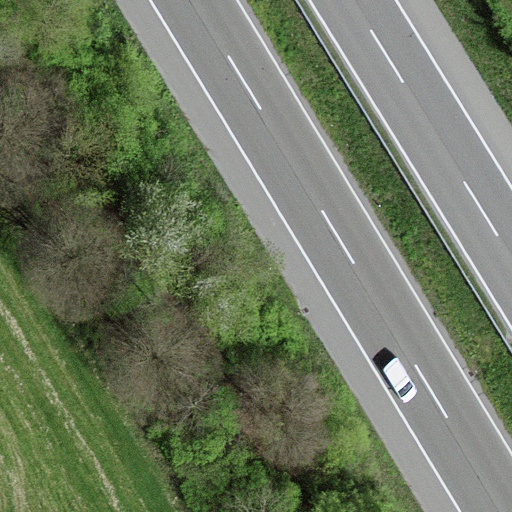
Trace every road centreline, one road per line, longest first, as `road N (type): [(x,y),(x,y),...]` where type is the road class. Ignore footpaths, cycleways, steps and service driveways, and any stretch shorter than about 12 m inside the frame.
road 1 (motorway): [(193,0),(503,511)]
road 2 (motorway): [(511,260),(351,0)]
